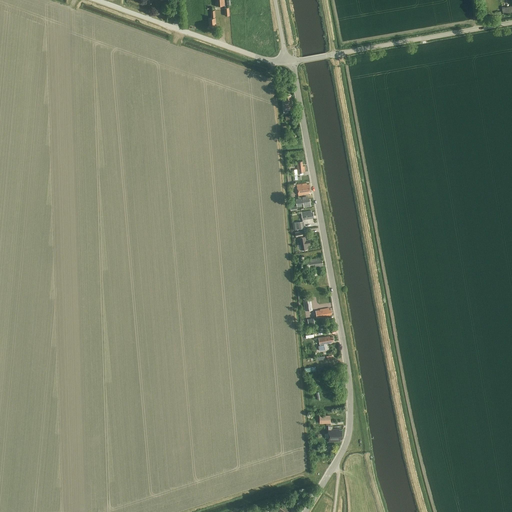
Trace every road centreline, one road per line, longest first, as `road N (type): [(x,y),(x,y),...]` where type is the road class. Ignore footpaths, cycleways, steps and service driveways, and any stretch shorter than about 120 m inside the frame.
road 1 (unclassified): [(306,511),(341,453),(350,417),(291,61)]
road 2 (unclassified): [(291,61),(511,23)]
road 3 (unclassified): [(291,61),(258,59),(96,0)]
